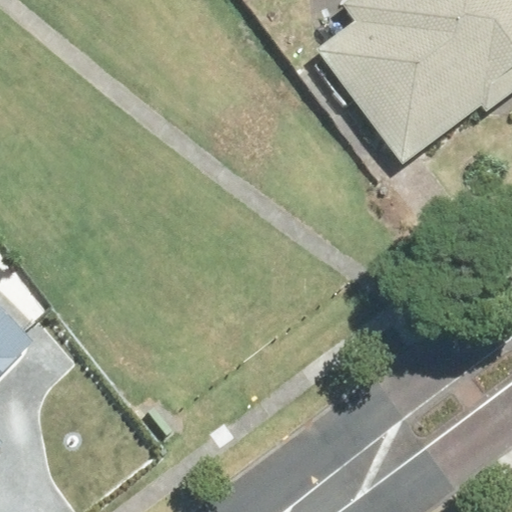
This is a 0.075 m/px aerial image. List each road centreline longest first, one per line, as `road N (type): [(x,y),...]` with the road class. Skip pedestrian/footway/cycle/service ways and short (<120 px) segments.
road 1 (tertiary): [(248,511),(511,312)]
road 2 (tertiary): [(511,426),(396,511)]
